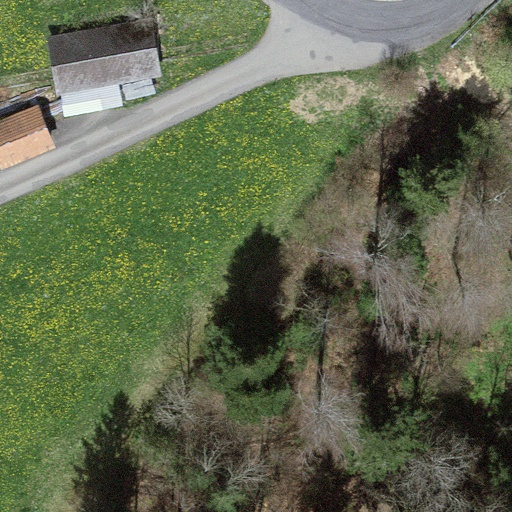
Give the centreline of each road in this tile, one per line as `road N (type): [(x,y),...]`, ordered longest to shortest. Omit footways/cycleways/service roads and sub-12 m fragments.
road 1 (track): [(0,191),(241,75),(321,4)]
road 2 (track): [(456,0),(389,23),(354,19),(314,0)]
